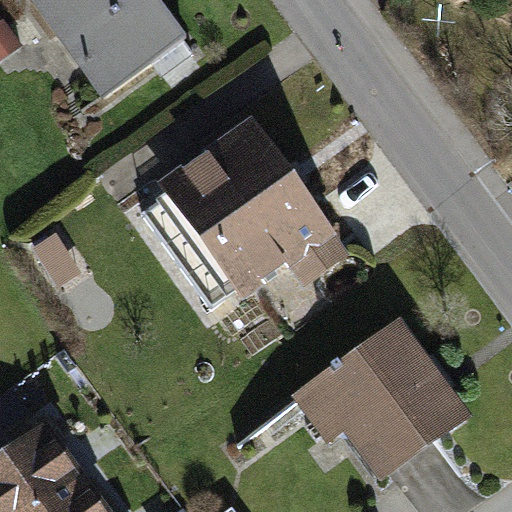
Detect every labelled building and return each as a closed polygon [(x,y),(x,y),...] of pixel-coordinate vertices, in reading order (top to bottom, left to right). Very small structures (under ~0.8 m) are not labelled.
[(176,31),(152,0),(33,0),(105,97),(152,62),(145,53),(176,31)] [(0,61),(21,46),(4,22),(0,24),(0,61)] [(268,166),(250,141),(178,192),(244,285),(287,255),(304,279),(338,255),(320,229),(316,232),(288,193),(292,190),(272,163),(268,166)] [(462,420),(397,331),(352,364),(347,358),(331,369),(336,376),(305,398),(331,433),(343,425),(382,479),(462,420)] [(0,511),(99,511),(42,434),(0,464),(0,511)]
